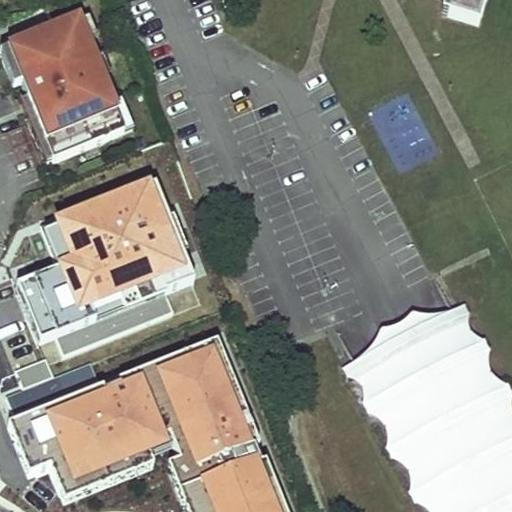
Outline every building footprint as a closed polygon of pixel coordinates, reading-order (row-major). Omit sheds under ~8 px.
[(444,0),(439,15),(477,26),(484,0),(444,0)] [(79,26),(7,55),(51,167),(124,138),(79,26)] [(172,193),(177,206),(192,201),(171,141),(140,152),(157,198),(172,193)] [(124,223),(79,241),(93,279),(101,276),(110,272),(126,310),(158,296),(143,258),(138,260),(124,223)] [(110,272),(101,276),(117,313),(126,310),(110,272)] [(511,511),(511,430),(452,316),(354,368),(428,511),(511,511)] [(269,486),(255,452),(259,451),(217,348),(119,388),(120,392),(87,406),(84,399),(17,426),(38,477),(50,472),(60,496),(171,451),(195,511),(283,511),(272,484),(269,486)] [(114,495),(120,511),(147,511),(167,504),(157,478),(114,495)]
